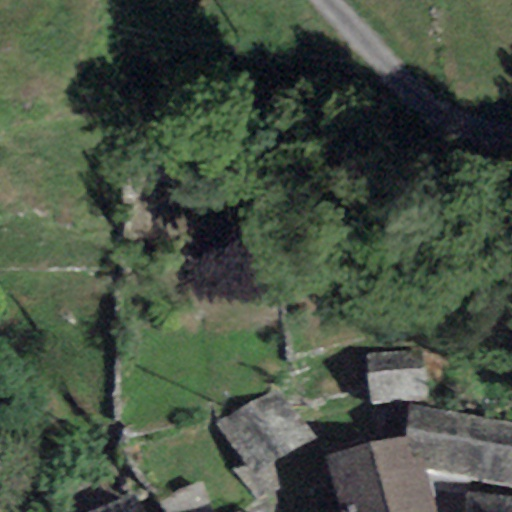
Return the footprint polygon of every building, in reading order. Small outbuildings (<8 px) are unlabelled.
[(422,353),(365,358),(369,404),(427,398),(422,353)] [(278,391),(218,427),(252,482),(311,446),(278,391)] [(511,425),(411,409),(407,444),(412,467),(422,464),(425,477),(511,491),(511,425)] [(407,444),(324,466),(335,511),(434,511),(425,477),(422,464),(412,467),(407,444)] [(511,511),(511,502),(465,500),(464,511),(511,511)] [(139,511),(135,502),(111,511),(139,511)]
